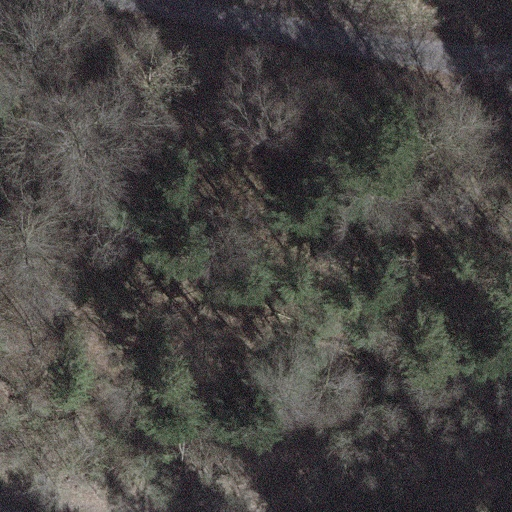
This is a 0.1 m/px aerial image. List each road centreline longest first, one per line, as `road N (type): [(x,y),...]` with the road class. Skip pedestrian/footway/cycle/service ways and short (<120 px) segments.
road 1 (track): [(331,511),(511,458)]
road 2 (track): [(0,497),(172,511)]
